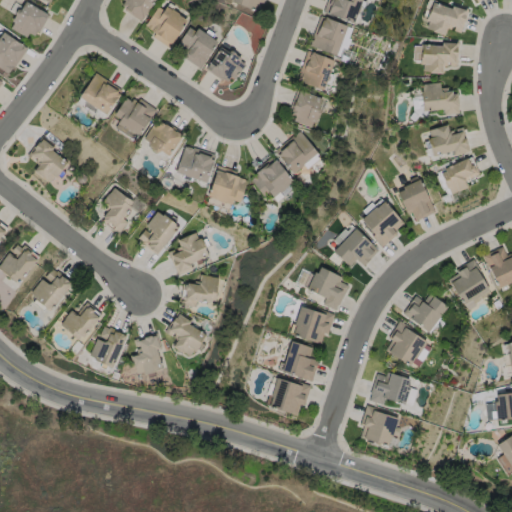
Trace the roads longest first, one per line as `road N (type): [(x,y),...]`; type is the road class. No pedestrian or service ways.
road 1 (residential): [(0,352),(26,378),(85,400),(255,438),(469,511)]
road 2 (residential): [(511,210),(418,259),(383,293),(359,339),(320,459)]
road 3 (residential): [(83,27),(231,122),(255,115),(299,0)]
road 4 (residential): [(0,181),(141,296)]
road 5 (residential): [(94,0),(83,27),(0,137)]
road 6 (residential): [(504,43),(491,112),(511,169)]
